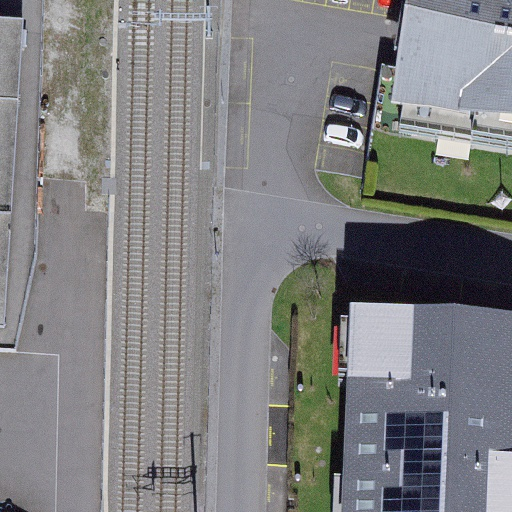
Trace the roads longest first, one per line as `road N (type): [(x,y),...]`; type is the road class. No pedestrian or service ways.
road 1 (track): [(237,511),(248,211)]
road 2 (residential): [(511,258),(248,211)]
road 3 (unknown): [(248,211),(290,37)]
